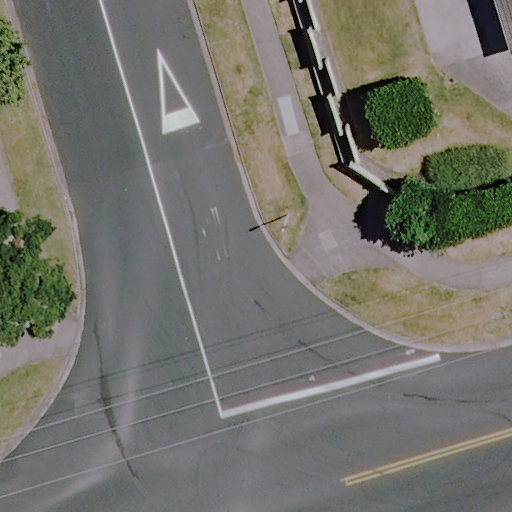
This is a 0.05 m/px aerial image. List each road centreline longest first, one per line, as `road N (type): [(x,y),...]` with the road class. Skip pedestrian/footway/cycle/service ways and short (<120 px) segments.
road 1 (tertiary): [(245,511),(101,0)]
road 2 (tertiary): [(257,511),(511,434)]
